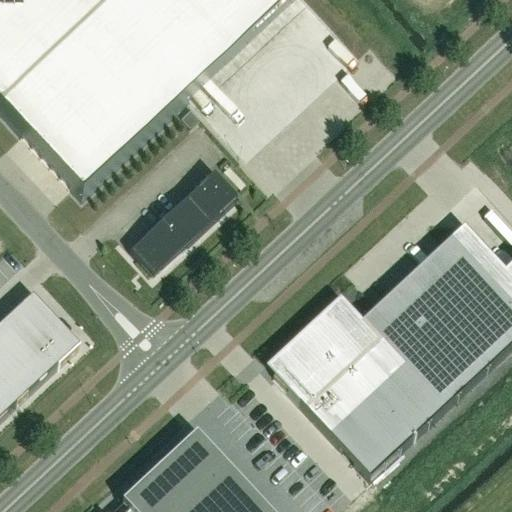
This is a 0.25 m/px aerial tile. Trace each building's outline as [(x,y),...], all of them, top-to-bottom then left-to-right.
[(0,0),(0,120),(80,207),(137,154),(194,101),(183,89),(236,40),(278,0),(0,0)] [(233,164),(228,169),(242,185),(248,179),(233,164)] [(212,183),(138,252),(156,272),(181,255),(234,206),(212,183)] [(288,370),(274,384),(369,486),(511,352),(511,271),(504,279),(462,234),(360,329),(338,306),(279,360),(288,370)] [(78,354),(32,304),(0,333),(0,372),(27,401),(78,354)] [(0,426),(27,401),(0,372),(0,426)] [(260,511),(195,441),(121,509),(124,511),(260,511)]
